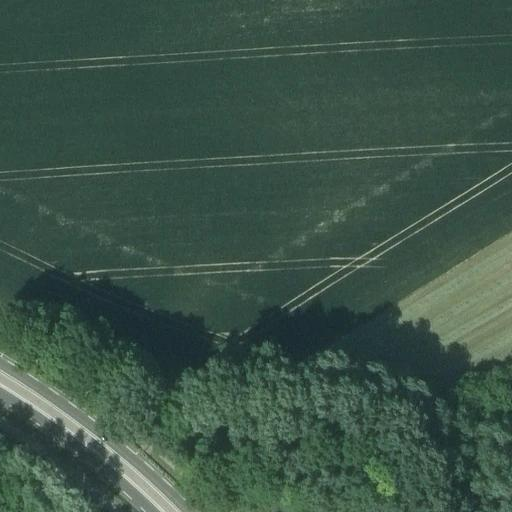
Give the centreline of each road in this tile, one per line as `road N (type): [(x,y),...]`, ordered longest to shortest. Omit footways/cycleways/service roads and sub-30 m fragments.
road 1 (primary): [(188,511),(0,362)]
road 2 (primary): [(0,394),(151,511)]
